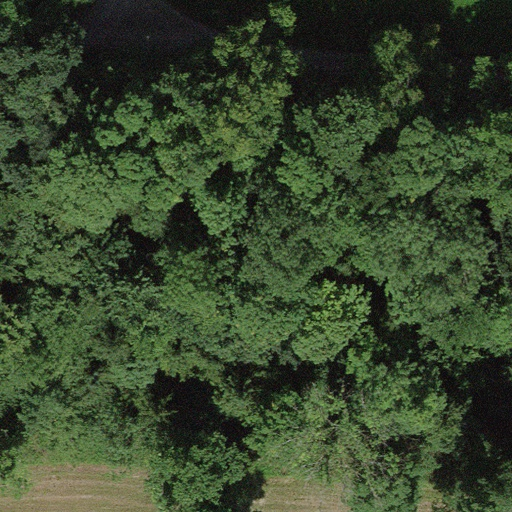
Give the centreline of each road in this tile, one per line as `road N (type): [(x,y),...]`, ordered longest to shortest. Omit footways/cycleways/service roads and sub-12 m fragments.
road 1 (track): [(157,40),(511,64)]
road 2 (track): [(0,41),(157,40)]
